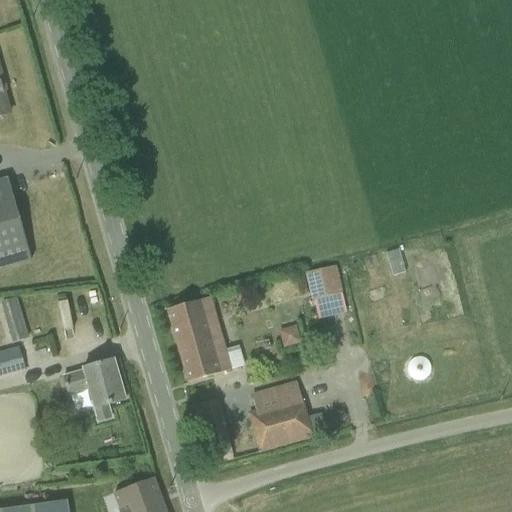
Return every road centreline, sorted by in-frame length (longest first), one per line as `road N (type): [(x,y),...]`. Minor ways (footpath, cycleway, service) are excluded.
road 1 (residential): [(189,501),(46,0)]
road 2 (unclassified): [(189,501),(511,416)]
